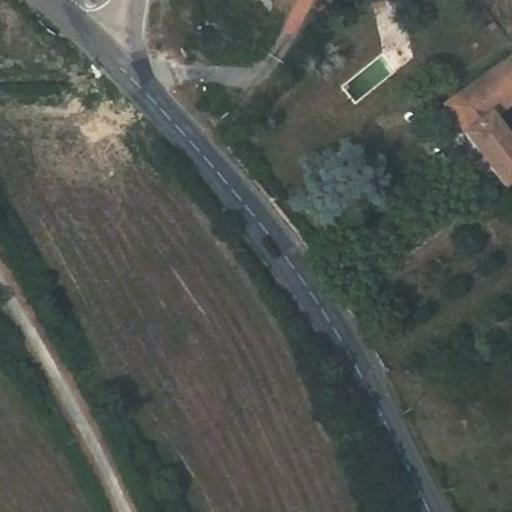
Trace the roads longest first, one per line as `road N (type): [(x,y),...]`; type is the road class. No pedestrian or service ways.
road 1 (primary): [(109,40),(221,162),(345,343),(434,511)]
road 2 (track): [(108,467),(0,284)]
